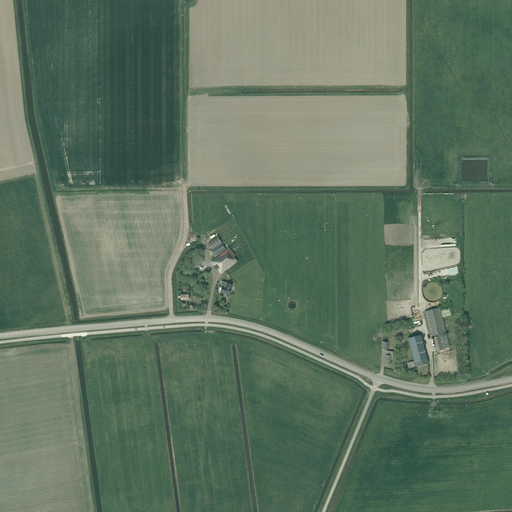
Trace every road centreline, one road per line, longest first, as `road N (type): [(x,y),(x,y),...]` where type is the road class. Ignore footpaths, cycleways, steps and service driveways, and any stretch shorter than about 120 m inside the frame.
road 1 (tertiary): [(0,336),(213,319),(276,335),(378,379)]
road 2 (unclassified): [(323,511),(378,379)]
road 3 (tertiary): [(378,379),(421,390),(511,379)]
